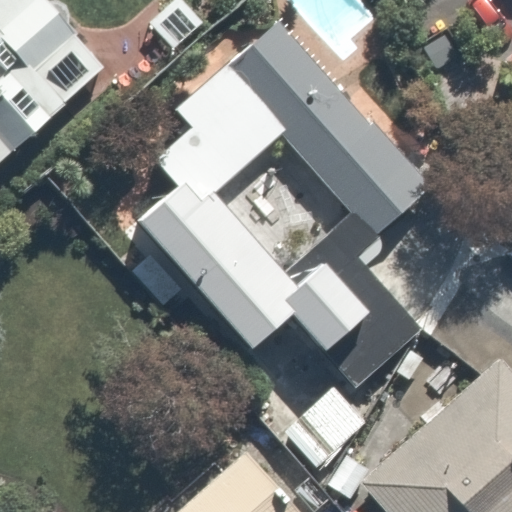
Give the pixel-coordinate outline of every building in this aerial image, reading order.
[(0,0),(0,190),(127,92),(55,0),(0,0)] [(426,166),(371,104),(297,22),(254,61),(232,37),(157,105),(184,135),(142,173),(159,192),(135,215),(274,369),(307,339),(348,385),(435,308),(385,252),(414,226),(390,199),(426,166)] [(477,379),(366,483),(392,511),(511,511),(511,343),(458,301),(427,340),(477,379)] [(388,428),(356,388),(287,444),(320,483),(388,428)] [(316,511),(274,462),(214,511),(316,511)]
